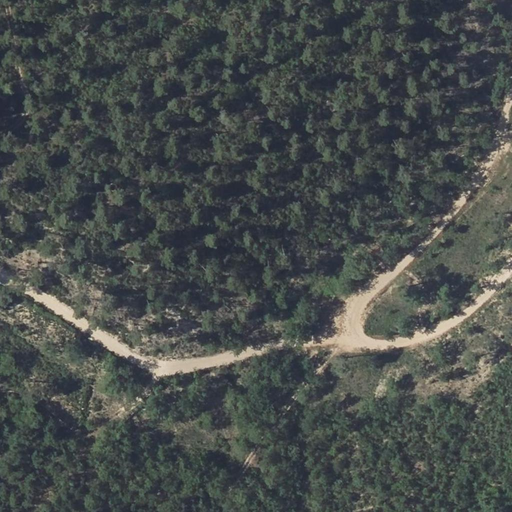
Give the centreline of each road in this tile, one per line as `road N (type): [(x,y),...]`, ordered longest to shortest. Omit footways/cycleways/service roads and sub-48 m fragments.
road 1 (track): [(511,268),(460,318),(384,348),(370,349),(344,320),(487,169),(511,106)]
road 2 (track): [(348,333),(184,359),(146,357),(0,274)]
road 3 (track): [(0,130),(20,120),(30,98),(6,0)]
